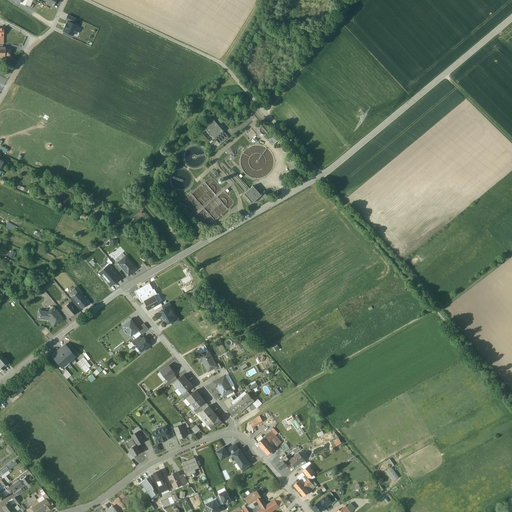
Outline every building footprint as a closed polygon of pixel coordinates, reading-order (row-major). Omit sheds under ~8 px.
[(68,22),(73,24),(76,19),(68,15),(65,20),(68,22)] [(64,29),(63,31),(72,36),(74,33),(76,34),(78,30),(76,29),(77,26),(73,24),(68,22),(66,25),(64,28),(64,29)] [(2,48),(1,48),(1,47),(0,47),(0,48),(0,47),(0,57),(0,58),(1,58),(1,57),(4,57),(4,58),(4,57),(8,57),(8,55),(9,55),(10,51),(8,50),(5,50),(5,47),(4,47),(4,48),(2,48)] [(223,131),(213,119),(204,126),(215,138),(223,131)] [(269,132),(269,130),(269,128),(268,126),(266,125),(264,125),(263,125),(261,126),(260,128),(260,130),(260,132),(261,133),(263,134),(265,135),(266,134),(268,133),(269,132)] [(252,130),(246,135),(251,140),(256,135),(252,130)] [(273,133),(267,139),(272,146),(279,140),(273,133)] [(294,157),(287,162),(299,176),(304,171),(298,163),(298,162),(294,157)] [(253,186),(244,194),(245,194),(243,196),(247,201),(249,200),(252,203),(261,195),(253,186)] [(123,270),(128,276),(136,269),(126,257),(118,264),(123,270)] [(120,272),(123,270),(118,264),(117,262),(114,265),(120,272)] [(110,287),(121,278),(110,265),(109,264),(99,274),(110,287)] [(142,303),(157,294),(154,289),(153,290),(149,283),(134,292),(139,299),(140,299),(142,303)] [(83,293),(77,287),(73,290),(76,293),(77,292),(80,295),(83,293)] [(39,297),(45,292),(42,288),(36,293),(39,297)] [(80,295),(77,292),(76,293),(74,294),(75,296),(72,298),(82,309),(88,304),(80,295)] [(159,303),(154,296),(144,302),(146,306),(145,307),(148,311),(153,308),(159,304),(159,303)] [(45,303),(47,307),(54,304),(51,298),(48,300),(49,301),(45,303)] [(73,307),(72,305),(71,305),(70,304),(64,309),(67,312),(71,317),(77,312),(73,308),(73,307)] [(164,310),(155,315),(157,319),(160,317),(163,322),(161,324),(163,326),(165,326),(166,324),(171,322),(176,319),(174,315),(172,316),(170,312),(171,311),(171,310),(169,307),(164,310)] [(62,319),(54,308),(48,313),(40,312),(39,318),(49,319),(54,325),(62,319)] [(138,328),(131,319),(122,326),(125,330),(123,331),(126,335),(128,333),(131,337),(138,331),(140,330),(138,328)] [(141,335),(148,329),(144,324),(138,328),(140,330),(138,331),(141,335)] [(46,328),(41,332),(45,337),(50,333),(46,328)] [(139,336),(132,342),(135,345),(136,344),(141,340),(141,339),(139,336)] [(150,345),(144,338),(141,339),(141,340),(136,344),(140,349),(140,351),(141,352),(142,352),(144,351),(144,350),(150,345)] [(121,343),(114,349),(116,352),(124,346),(121,343)] [(74,356),(65,345),(51,356),(61,367),(74,356)] [(216,366),(208,352),(197,358),(200,363),(203,362),(209,372),(214,369),(217,367),(216,366)] [(81,360),(77,363),(81,368),(85,364),(81,360)] [(236,369),(238,373),(248,368),(245,363),(236,369)] [(174,373),(168,366),(161,371),(166,379),(173,374),(174,373)] [(95,375),(102,370),(100,367),(93,372),(95,375)] [(226,369),(219,373),(222,378),(224,376),(225,376),(229,374),(226,369)] [(71,376),(67,371),(62,375),(66,380),(71,376)] [(175,377),(173,374),(166,379),(169,382),(170,381),(175,377)] [(177,380),(174,382),(174,383),(179,388),(187,381),(183,375),(177,380)] [(230,388),(223,377),(225,376),(224,376),(222,378),(213,383),(216,388),(218,386),(223,397),(233,391),(231,388),(230,388)] [(187,381),(179,388),(183,393),(186,390),(192,386),(187,381)] [(19,385),(8,394),(13,400),(24,391),(19,385)] [(190,395),(186,398),(187,398),(191,403),(200,396),(195,390),(190,395)] [(233,406),(229,409),(234,416),(241,410),(242,411),(253,402),(247,395),(233,406)] [(200,396),(191,403),(195,408),(195,409),(199,406),(204,401),(200,396)] [(230,398),(224,402),(229,409),(233,406),(231,403),(232,402),(230,398)] [(203,410),(199,413),(200,414),(204,419),(213,412),(208,406),(203,410)] [(213,412),(204,419),(208,424),(217,417),(215,415),(213,412)] [(208,424),(212,429),(221,421),(218,416),(217,417),(208,424)] [(260,416),(249,422),(252,427),(263,421),(260,416)] [(184,429),(183,425),(182,425),(174,428),(179,439),(187,435),(184,429)] [(165,427),(153,432),(154,435),(153,435),(153,437),(153,439),(155,440),(156,439),(157,443),(161,442),(167,440),(166,440),(170,438),(170,437),(168,432),(165,427)] [(148,437),(142,431),(139,432),(144,440),(148,438),(148,437)] [(334,438),(331,431),(324,434),(322,431),(318,433),(322,440),(328,437),(330,440),(334,438)] [(139,432),(132,436),(137,445),(144,441),(144,440),(139,432)] [(273,439),(268,434),(264,437),(268,442),(272,439),(273,439)] [(264,437),(257,443),(263,449),(269,443),(268,442),(264,437)] [(276,437),(273,440),(278,446),(281,443),(276,437)] [(132,440),(125,444),(130,453),(131,452),(134,457),(140,453),(132,440)] [(280,447),(284,452),(290,448),(285,442),(280,447)] [(269,443),(263,449),(268,455),(274,449),(269,443)] [(158,445),(152,447),(154,453),(161,451),(158,445)] [(224,447),(216,452),(221,460),(230,454),(229,452),(227,450),(226,450),(224,447)] [(238,450),(232,454),(232,455),(237,462),(244,457),(239,449),(238,450)] [(293,458),(290,461),(291,462),(295,466),(297,464),(300,462),(303,459),(304,459),(299,453),(293,458)] [(244,457),(237,462),(242,469),(248,465),(249,464),(244,457)] [(195,458),(182,464),(187,475),(195,472),(194,469),(199,467),(195,458)] [(282,459),(276,464),(281,470),(287,465),(285,462),(282,459)] [(14,460),(6,466),(9,470),(17,464),(14,460)] [(308,466),(303,470),(306,474),(303,477),(306,480),(308,479),(315,474),(308,466)] [(7,467),(0,472),(0,477),(9,471),(7,467)] [(399,478),(392,468),(386,471),(393,481),(399,478)] [(14,473),(12,470),(2,478),(4,480),(14,473)] [(160,471),(153,474),(157,481),(160,480),(163,478),(160,471)] [(179,477),(177,473),(169,476),(174,488),(188,482),(182,475),(179,477)] [(30,483),(26,477),(22,481),(26,486),(30,483)] [(147,491),(152,497),(156,495),(153,491),(154,490),(151,485),(148,477),(141,483),(144,488),(147,491)] [(303,477),(298,482),(297,480),(294,483),(295,484),(293,485),(298,491),(310,481),(308,479),(306,480),(303,477)] [(11,487),(7,490),(10,494),(22,485),(19,481),(11,487)] [(310,481),(298,491),(303,496),(315,487),(312,484),(312,483),(310,481)] [(162,485),(159,487),(161,493),(168,490),(166,484),(162,485)] [(4,488),(0,491),(2,494),(7,490),(11,487),(10,486),(8,487),(7,486),(4,488)] [(226,490),(219,494),(219,495),(223,503),(227,501),(228,503),(231,502),(226,490)] [(261,497),(257,491),(245,498),(248,502),(249,505),(250,504),(249,504),(256,500),(261,497)] [(45,494),(42,496),(44,499),(45,499),(51,507),(53,505),(45,494)] [(34,496),(26,502),(29,507),(32,505),(31,504),(37,500),(34,496)] [(37,500),(31,504),(32,505),(33,507),(44,499),(42,496),(37,500)] [(331,502),(327,496),(319,502),(324,508),(331,502)] [(16,497),(1,507),(4,511),(8,511),(17,506),(21,503),(16,497)] [(279,497),(275,500),(279,506),(284,503),(279,497)] [(33,507),(33,508),(36,511),(40,511),(41,511),(42,511),(46,509),(48,511),(52,509),(51,507),(45,499),(44,499),(33,507)] [(168,499),(161,501),(164,507),(170,504),(168,499)] [(21,503),(17,506),(21,511),(22,511),(29,507),(26,502),(25,500),(21,503)] [(263,501),(260,503),(259,505),(251,510),(249,505),(248,502),(242,507),(245,511),(270,511),(279,506),(275,500),(266,506),(263,501)] [(214,501),(209,503),(209,504),(207,506),(209,511),(217,511),(219,511),(218,507),(214,501)] [(318,511),(324,508),(319,502),(312,507),(316,511),(318,511)] [(151,511),(155,509),(150,503),(143,508),(146,511),(151,511)] [(346,506),(340,511),(341,511),(350,511),(355,509),(351,503),(347,507),(346,506)]
